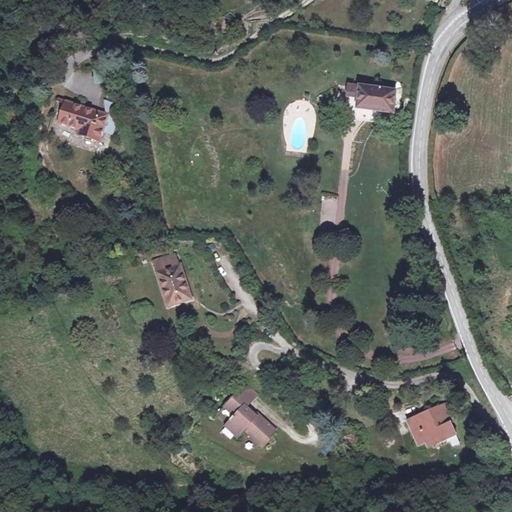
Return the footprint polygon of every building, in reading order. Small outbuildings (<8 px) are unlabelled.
[(397,91),(350,86),(347,110),(381,114),(382,109),(395,110),(397,91)] [(104,101),(106,114),(117,117),(112,103),(104,101)] [(117,117),(106,114),(70,103),(63,126),(81,132),(79,138),(98,143),(102,132),(111,135),(117,117)] [(156,258),(170,303),(193,296),(178,251),(156,258)] [(250,384),(245,389),(256,400),(262,394),(250,384)] [(256,400),(245,389),(224,410),(232,418),(227,424),(240,435),(247,428),(266,446),(272,439),(270,437),(277,429),(261,413),(259,415),(250,406),(256,400)] [(418,448),(426,445),(425,442),(434,438),(438,444),(454,436),(448,424),(451,423),(441,405),(406,422),(418,448)] [(428,449),(438,444),(434,438),(425,442),(426,445),(428,449)]
